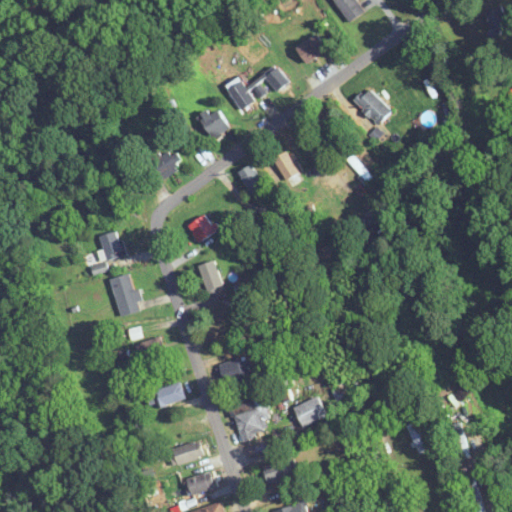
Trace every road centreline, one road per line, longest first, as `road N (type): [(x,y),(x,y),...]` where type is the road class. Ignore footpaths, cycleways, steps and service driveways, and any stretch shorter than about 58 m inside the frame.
road 1 (residential): [(246,511),(147,222),(348,70),(465,0)]
road 2 (residential): [(231,464),(377,406)]
